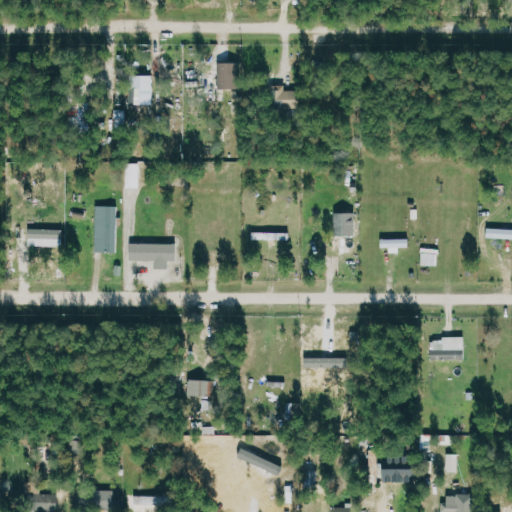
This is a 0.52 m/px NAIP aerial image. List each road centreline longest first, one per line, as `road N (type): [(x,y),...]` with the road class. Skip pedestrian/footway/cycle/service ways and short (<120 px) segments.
road 1 (residential): [(0,24),(511,26)]
road 2 (residential): [(0,296),(511,295)]
